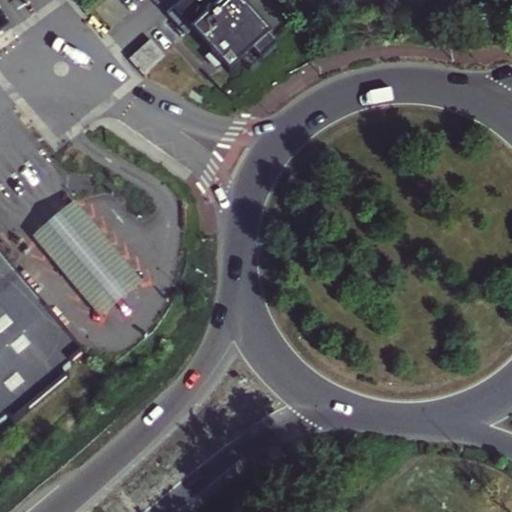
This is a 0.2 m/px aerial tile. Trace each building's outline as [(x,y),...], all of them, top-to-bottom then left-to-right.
[(185,0),(174,11),(235,71),(243,62),(252,71),(282,42),(273,33),(275,31),(244,0),(185,0)] [(0,37),(12,29),(0,11),(0,37)] [(136,59),(148,72),(168,54),(156,40),(136,59)] [(34,233),(103,319),(148,283),(117,245),(123,241),(83,193),(34,233)] [(0,426),(11,417),(16,424),(70,380),(64,373),(86,355),(0,250),(0,426)]
